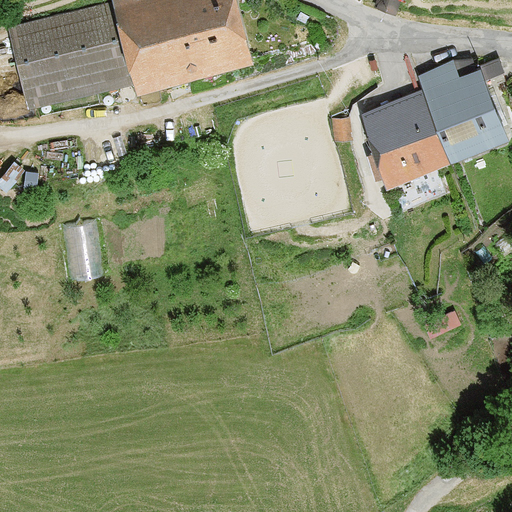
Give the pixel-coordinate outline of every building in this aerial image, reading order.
[(137,81),(138,87),(255,55),(239,0),(114,0),(115,0),(9,27),(29,108),(137,81)] [(360,114),(388,182),(508,133),(480,65),(459,74),(453,60),(419,74),(425,88),(360,114)] [(351,141),(352,115),(334,114),(333,140),(351,141)] [(107,272),(100,216),(65,221),(72,276),(107,272)] [(455,308),(425,323),(431,336),(462,322),(455,308)]
